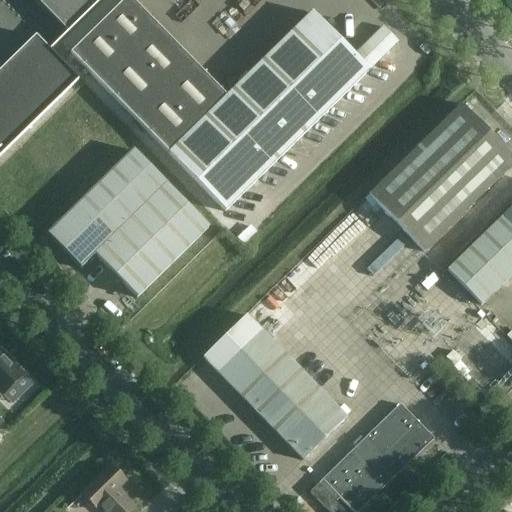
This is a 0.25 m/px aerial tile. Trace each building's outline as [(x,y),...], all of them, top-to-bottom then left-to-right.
[(33,0),(40,8),(42,6),(68,32),(100,0),(33,0)] [(124,0),(69,54),(167,154),(224,212),(397,43),(382,27),(352,56),(311,13),(225,97),(129,0),(124,0)] [(0,155),(77,81),(34,37),(0,70),(0,155)] [(423,253),(511,165),(511,158),(460,105),(367,196),(423,253)] [(79,269),(94,256),(136,299),(207,228),(165,185),(132,151),(46,235),(79,269)] [(511,229),(511,205),(500,218),(511,229)] [(480,307),(511,275),(511,232),(499,219),(445,271),(480,307)] [(202,358),(217,374),(302,461),(345,419),(245,316),(202,358)] [(0,395),(1,396),(22,375),(0,351),(0,395)] [(399,405),(321,481),(309,492),(327,511),(344,511),(335,502),(338,499),(351,511),(357,511),(433,439),(399,405)] [(124,482),(109,466),(80,494),(83,497),(83,501),(89,508),(94,508),(96,510),(99,507),(103,511),(128,511),(133,508),(116,490),(124,482)]
